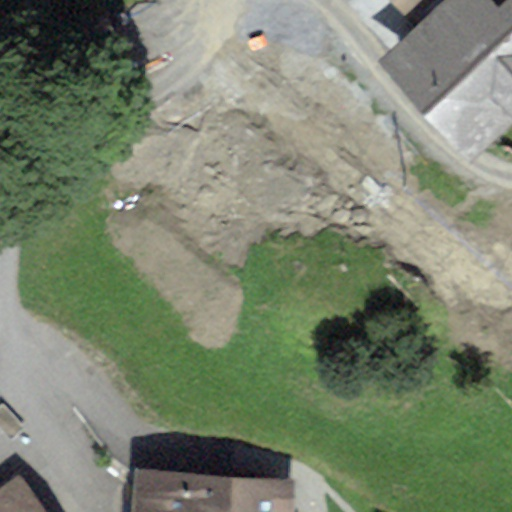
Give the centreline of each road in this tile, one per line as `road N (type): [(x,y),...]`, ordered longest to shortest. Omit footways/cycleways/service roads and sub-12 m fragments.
road 1 (track): [(239,0),(34,162),(17,179),(0,224)]
road 2 (track): [(0,337),(103,500)]
